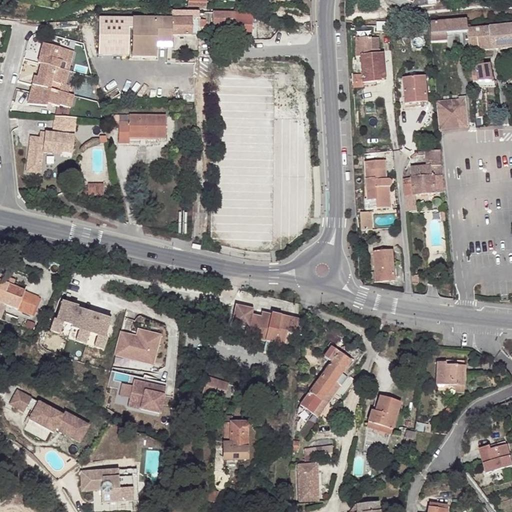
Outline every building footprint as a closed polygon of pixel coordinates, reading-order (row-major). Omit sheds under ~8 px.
[(155,44),(171,44),(172,36),(199,36),(199,24),(199,21),(199,13),(157,11),(156,18),(146,18),(145,54),(155,54),(155,48),(155,44)] [(228,21),(229,13),(199,13),(199,21),(228,21)] [(145,54),(146,18),(132,18),(131,54),(145,54)] [(467,30),(481,28),(481,19),(475,19),(472,23),(467,23),(467,30)] [(467,20),(431,24),(431,36),(445,35),(467,32),(467,30),(467,23),(467,20)] [(511,24),(490,27),(493,49),(511,47),(511,24)] [(490,27),(481,28),(467,30),(467,32),(468,37),(469,51),(493,49),(490,27)] [(360,35),(355,35),(357,56),(361,56),(364,84),(386,82),(384,55),(372,55),(371,37),(360,38),(360,35)] [(445,35),(431,36),(430,43),(446,42),(445,35)] [(42,44),(37,63),(41,64),(69,71),(71,64),(66,63),(69,51),(42,44)] [(74,52),(69,51),(66,63),(71,64),(74,52)] [(467,69),(470,68),(472,66),(469,58),(464,60),(467,69)] [(54,83),(52,91),(61,93),(62,85),(66,86),(69,71),(41,64),(37,78),(54,83)] [(491,65),(474,67),(475,71),(472,72),(474,90),(496,88),(495,81),(493,81),(491,65)] [(33,77),(31,85),(52,91),(54,83),(37,78),(33,77)] [(425,77),(403,80),(405,105),(428,103),(425,77)] [(52,91),(31,85),(26,104),(46,107),(47,105),(58,107),(58,106),(70,108),(73,96),(66,94),(61,93),(52,91)] [(69,86),(66,86),(62,85),(61,93),(66,94),(69,86)] [(464,101),(437,103),(439,130),(466,128),(464,101)] [(129,123),(129,133),(145,133),(144,138),(165,139),(165,117),(129,116),(129,123)] [(76,119),(55,117),(54,128),(75,130),(76,119)] [(129,123),(119,122),(118,144),(129,144),(129,138),(129,133),(129,123)] [(75,130),(54,128),(54,135),(74,137),(75,130)] [(72,155),(74,137),(54,135),(41,134),(40,140),(39,140),(30,147),(28,173),(41,175),(43,154),(52,155),(52,153),(72,155)] [(440,150),(426,152),(427,166),(410,167),(411,179),(403,179),(404,197),(444,193),(440,158),(440,150)] [(386,161),(365,163),(368,201),(376,200),(377,209),(392,208),(390,188),(392,186),(392,184),(392,181),(391,179),(389,177),(388,177),(386,161)] [(103,186),(88,186),(88,197),(103,197),(103,186)] [(372,212),(359,213),(360,231),(374,230),(372,212)] [(396,281),(396,280),(393,251),(373,253),(375,276),(376,283),(396,281)] [(0,276),(0,303),(32,314),(39,297),(25,292),(13,288),(15,284),(15,282),(0,276)] [(26,288),(15,284),(13,288),(25,292),(26,288)] [(253,315),(254,310),(237,305),(233,322),(250,327),(253,315)] [(58,326),(55,325),(53,335),(72,340),(109,349),(110,343),(108,342),(112,323),(78,315),(79,311),(62,307),(58,326)] [(249,331),(253,337),(275,343),(274,349),(281,351),(283,342),(287,343),(288,340),(289,340),(290,336),(299,338),(299,322),(272,315),(271,316),(271,320),(261,317),(253,315),(250,327),(249,331)] [(137,338),(121,334),(116,356),(155,364),(160,335),(143,332),(142,339),(137,338)] [(332,364),(338,354),(332,349),(325,359),(332,364)] [(335,383),(341,375),(350,363),(338,354),(332,364),(324,374),(335,383)] [(437,363),(436,386),(464,386),(465,367),(446,366),(446,363),(437,363)] [(310,394),(321,403),(335,383),(324,374),(309,394),(310,394)] [(350,376),(347,379),(336,395),(341,400),(347,393),(355,381),(350,376)] [(167,385),(136,378),(129,407),(161,414),(167,385)] [(230,393),(205,385),(202,394),(227,402),(230,393)] [(178,391),(179,405),(190,409),(194,396),(178,391)] [(18,392),(11,405),(25,413),(27,409),(34,413),(31,420),(54,433),(56,431),(81,444),(90,427),(65,414),(63,416),(18,392)] [(306,399),(317,408),(321,403),(310,394),(309,394),(306,399)] [(368,422),(392,430),(400,403),(380,397),(375,411),(371,410),(368,422)] [(306,399),(298,411),(297,411),(297,413),(297,414),(306,422),(311,416),(317,408),(306,399)] [(317,421),(318,422),(322,425),(329,416),(324,412),(317,421)] [(225,417),(225,461),(246,460),(246,424),(232,424),(232,417),(225,417)] [(392,430),(368,422),(366,427),(390,434),(392,430)] [(415,431),(432,433),(432,425),(417,424),(415,431)] [(506,442),(489,447),(490,451),(507,446),(506,442)] [(490,451),(489,447),(479,449),(485,475),(511,466),(511,463),(507,446),(490,451)] [(323,462),(333,461),(332,448),(322,449),(323,462)] [(323,462),(322,449),(305,450),(305,464),(323,462)] [(318,466),(299,467),(302,503),(320,502),(319,487),(318,466)] [(139,469),(103,471),(104,478),(133,477),(134,502),(139,502),(139,469)] [(108,504),(134,502),(133,477),(104,478),(103,471),(82,472),(83,492),(101,491),(102,495),(107,495),(108,504)] [(327,486),(319,487),(320,502),(328,501),(327,486)] [(212,490),(207,500),(213,502),(219,492),(212,490)]
